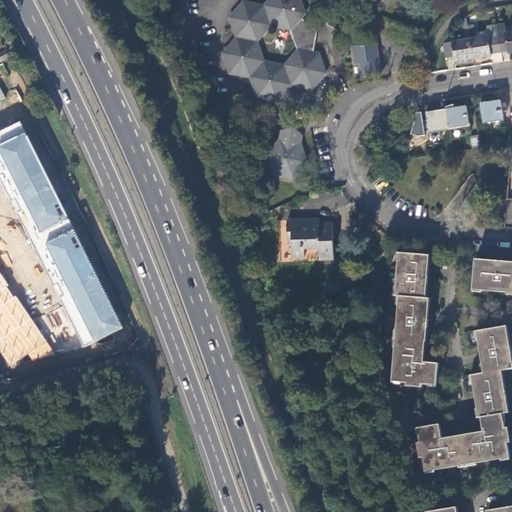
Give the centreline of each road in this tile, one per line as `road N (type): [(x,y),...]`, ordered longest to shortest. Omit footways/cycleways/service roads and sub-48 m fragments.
road 1 (trunk): [(24,0),(107,171),(235,511)]
road 2 (track): [(332,511),(198,156),(125,0)]
road 3 (trunk): [(223,386),(143,170),(64,0)]
road 4 (unclassified): [(189,511),(135,368),(117,362),(16,386),(0,382)]
road 5 (residential): [(511,240),(406,226),(372,201),(343,160)]
road 6 (residential): [(443,86),(409,85),(360,104),(342,132),(343,160)]
road 7 (trunk): [(284,511),(241,399),(223,386)]
road 8 (trunk): [(264,511),(223,386)]
road 9 (residential): [(343,160),(377,111),(443,86)]
